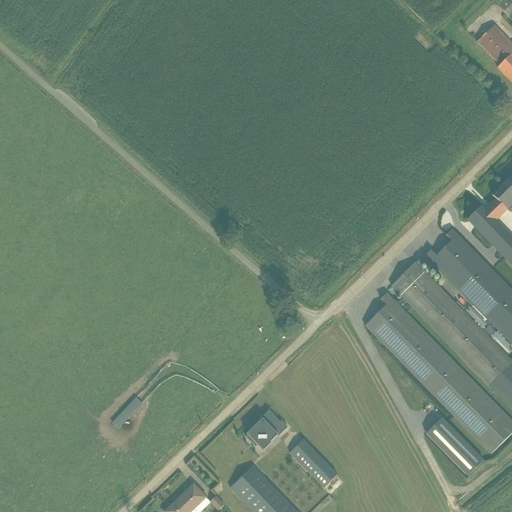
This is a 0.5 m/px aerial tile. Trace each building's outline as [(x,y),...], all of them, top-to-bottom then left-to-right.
[(508,66),(511,70),(511,28),(507,23),(487,40),(509,65),(508,66)] [(511,205),(511,174),(468,220),(511,265),(511,239),(495,223),(502,215),(511,205)] [(511,290),(452,228),(423,256),(511,346),(511,290)] [(511,362),(415,263),(391,286),(511,409),(511,362)] [(511,433),(511,422),(386,293),(381,299),(386,305),(364,326),(489,455),(511,433)] [(120,427),(142,403),(136,397),(114,422),(120,427)] [(262,451),(286,427),(269,410),(242,437),(254,448),(256,445),(262,451)] [(483,462),(442,419),(425,435),(467,477),(483,462)] [(336,475),(303,440),(289,454),(322,489),(336,475)] [(206,475),(214,469),(206,456),(197,462),(206,475)] [(296,511),(252,466),(229,488),(251,511),(296,511)] [(163,511),(201,511),(211,503),(193,484),(163,511)]
